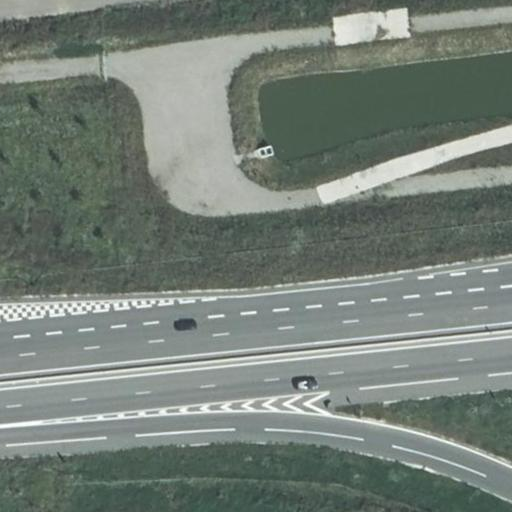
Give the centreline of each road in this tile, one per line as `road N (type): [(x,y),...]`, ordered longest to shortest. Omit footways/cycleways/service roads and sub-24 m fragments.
road 1 (trunk): [(0,436),(211,422),(335,427),(407,441),(511,479)]
road 2 (track): [(511,16),(0,74)]
road 3 (trunk): [(0,407),(511,355)]
road 4 (track): [(172,54),(192,174),(232,200),(511,177)]
road 5 (track): [(0,488),(144,477),(266,484),(413,511)]
road 6 (trunk): [(511,285),(256,330)]
road 7 (trunk): [(256,330),(0,357)]
road 8 (trunk): [(511,304),(256,330)]
